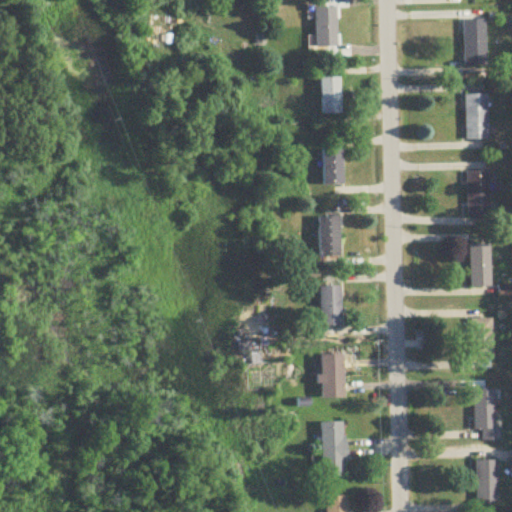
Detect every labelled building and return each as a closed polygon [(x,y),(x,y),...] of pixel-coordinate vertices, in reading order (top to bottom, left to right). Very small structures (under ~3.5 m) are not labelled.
[(337,8),(316,8),(316,49),(337,49),(337,8)] [(463,67),(486,67),(486,21),(463,21),(463,67)] [(340,79),(320,79),(320,114),(340,114),(340,79)] [(465,95),(465,140),(488,140),(488,95),(465,95)] [(322,150),(322,185),(342,185),(342,150),(322,150)] [(489,171),(467,171),(467,217),(489,217),(489,171)] [(501,225),(511,224),(511,207),(501,208),(501,225)] [(340,257),(340,217),(318,217),(318,257),(340,257)] [(491,244),(470,244),(470,286),(491,286),(491,244)] [(341,287),(319,287),(319,326),(341,326),(341,287)] [(471,319),(471,360),(493,360),(493,319),(471,319)] [(344,399),(344,355),(321,355),(321,399),(344,399)] [(473,390),(474,431),(481,430),(482,441),(496,441),(495,390),(473,390)] [(321,423),(321,478),(345,478),(345,423),(321,423)] [(497,461),(475,461),(475,505),(497,505),(497,461)] [(349,511),(348,496),(324,498),(325,511),(349,511)]
